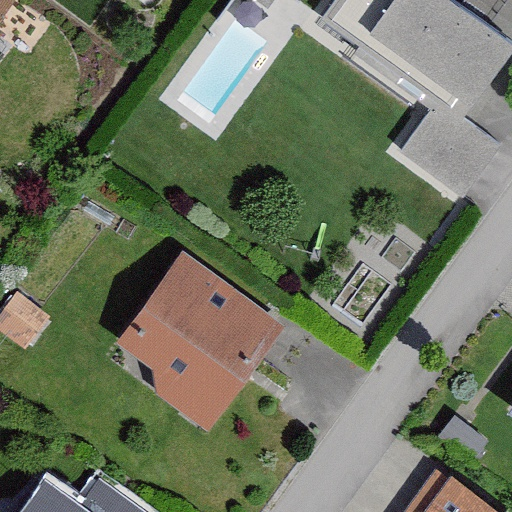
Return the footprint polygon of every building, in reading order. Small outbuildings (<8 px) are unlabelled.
[(338,0),(318,29),(433,111),(399,157),(461,201),(497,152),(459,124),(511,51),(511,49),(442,0),(338,0)] [(113,73),(92,58),(81,73),(102,88),(113,73)] [(159,373),(163,391),(208,424),(277,330),(186,264),(124,347),(159,373)] [(43,321),(14,301),(0,320),(0,341),(19,355),(43,321)] [(490,511),(448,482),(426,511),(490,511)] [(137,511),(99,485),(84,508),(50,484),(30,511),(137,511)]
